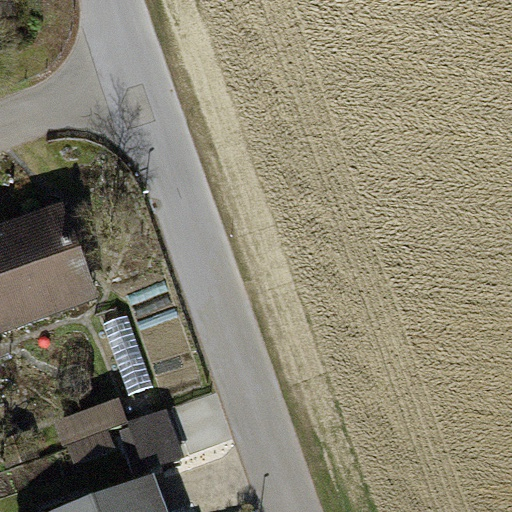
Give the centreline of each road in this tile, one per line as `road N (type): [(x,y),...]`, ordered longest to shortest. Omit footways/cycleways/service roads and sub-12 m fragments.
road 1 (residential): [(287,511),(134,83)]
road 2 (residential): [(0,132),(134,83)]
